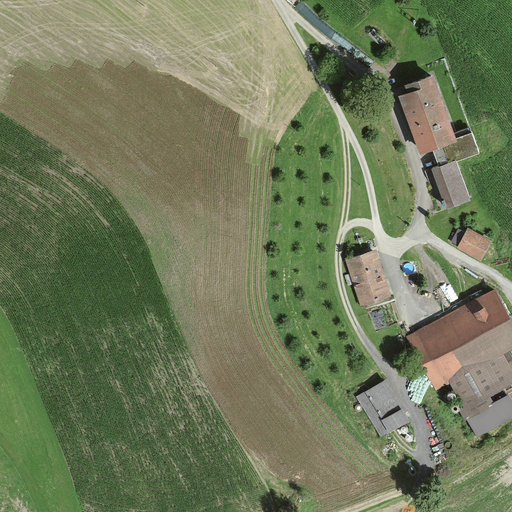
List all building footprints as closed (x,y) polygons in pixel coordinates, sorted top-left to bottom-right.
[(409,93),(401,96),(421,151),(431,147),(437,163),(427,167),(443,209),(468,199),(454,161),(475,153),(469,135),(454,140),(431,77),(407,86),(409,93)] [(490,243),(467,231),(457,249),(480,261),(490,243)] [(375,251),(348,259),(363,306),(390,298),(375,251)] [(511,320),(494,288),(404,338),(435,393),(449,385),(468,420),(490,408),(485,398),(511,383),(511,379),(499,355),(511,347),(511,320)] [(384,381),(359,396),(382,435),(407,421),(384,381)]
